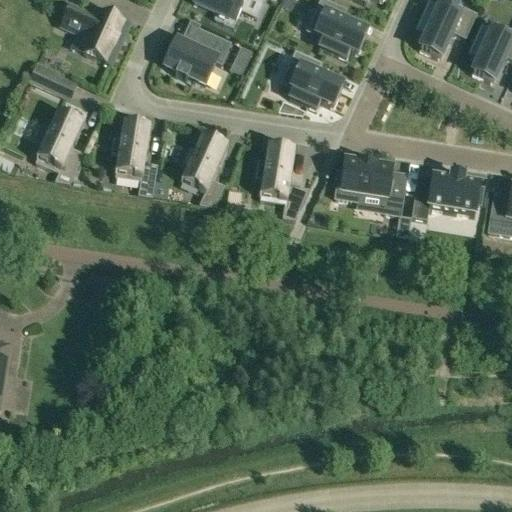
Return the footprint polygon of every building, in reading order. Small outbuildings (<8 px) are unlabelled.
[(196,0),(193,7),(216,18),(214,23),(232,32),(246,0),(254,0),(264,5),(266,0),(196,0)] [(369,0),(382,6),(384,0),(347,0),(365,8),(368,0),(369,0)] [(430,10),(417,38),(425,42),(419,54),(440,64),(452,37),(465,43),(477,18),(463,12),(459,21),(452,17),(456,8),(459,2),(454,0),(439,0),(434,12),(430,10)] [(357,59),(367,38),(340,26),(346,13),(320,2),(305,35),(322,43),(318,51),(346,64),(350,56),(357,59)] [(83,57),(111,70),(111,69),(123,42),(117,39),(122,28),(123,27),(91,12),(90,14),(88,18),(71,10),(63,29),(90,41),(83,57)] [(478,66),(472,79),(493,88),(505,62),(511,64),(511,34),(496,27),(491,38),(482,34),(469,62),(478,66)] [(176,44),(164,70),(177,76),(175,79),(186,84),(188,81),(205,88),(215,66),(221,69),(231,47),(197,32),(189,50),(176,44)] [(241,52),(236,63),(247,68),(252,56),(241,52)] [(333,113),(342,92),(316,80),(321,67),(295,55),(279,88),(292,94),(288,102),(316,115),(320,107),(333,113)] [(30,85),(69,103),(77,87),(37,68),(30,85)] [(70,152),(81,128),(57,117),(51,131),(45,128),(37,144),(44,147),(35,167),(58,178),(54,187),(69,189),(83,158),(70,152)] [(143,168),(149,132),(123,128),(121,143),(114,142),(111,159),(118,160),(114,182),(140,186),(137,200),(152,203),(157,170),(143,168)] [(211,184),(226,151),(202,141),(196,154),(189,151),(182,167),(189,170),(181,186),(205,197),(199,210),(213,212),(224,190),(211,184)] [(309,194),(288,191),(293,155),(268,151),(265,166),(258,165),(255,182),(262,183),(259,205),(284,209),(282,223),(294,225),(309,194)] [(357,166),(344,164),(341,184),(337,183),(334,203),(359,207),(360,199),(385,203),(383,218),(399,221),(404,190),(389,187),(391,176),(392,172),(376,169),(376,168),(372,168),(372,167),(361,165),(361,166),(357,165),(357,166)] [(464,182),(449,180),(448,184),(432,181),(430,195),(416,193),(411,222),(427,225),(429,213),(474,221),(476,210),(481,211),(484,192),(479,191),(479,189),(464,186),(464,182)] [(511,190),(511,194),(508,210),(492,207),(488,237),(511,240),(511,190)] [(409,230),(398,229),(396,242),(407,243),(409,230)]
